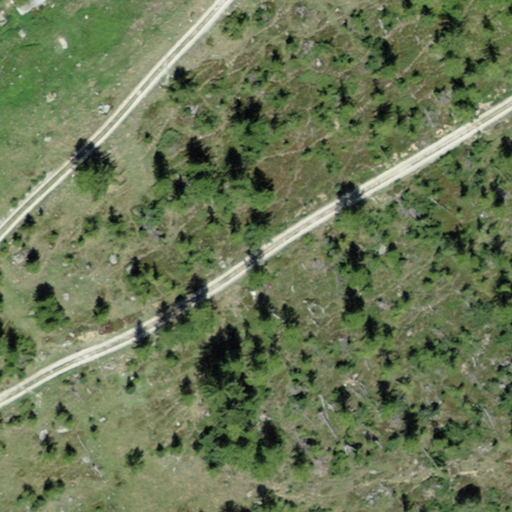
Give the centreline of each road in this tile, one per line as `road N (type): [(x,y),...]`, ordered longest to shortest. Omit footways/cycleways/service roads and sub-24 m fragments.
road 1 (track): [(511,91),(132,325),(0,387)]
road 2 (track): [(0,228),(214,0)]
